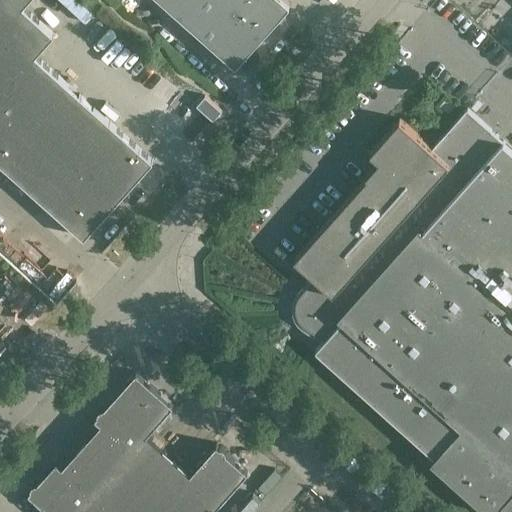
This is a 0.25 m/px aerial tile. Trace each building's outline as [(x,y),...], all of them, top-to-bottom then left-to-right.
[(0,0),(0,29),(23,4),(26,0),(0,0)] [(162,0),(180,15),(194,0),(162,0)] [(224,0),(194,0),(180,15),(180,16),(236,65),(263,34),(231,6),(224,0)] [(290,4),(285,0),(235,0),(231,6),(263,34),(290,4)] [(23,4),(0,29),(0,91),(1,92),(2,90),(35,53),(36,53),(54,32),(23,4)] [(82,95),(36,53),(35,53),(2,90),(48,132),(82,95)] [(48,132),(2,90),(1,92),(0,92),(0,161),(12,172),(48,132)] [(153,159),(82,95),(48,132),(120,196),(153,159)] [(205,109),(214,118),(222,110),(212,101),(205,109)] [(367,175),(294,257),(315,276),(311,281),(306,287),(302,291),(298,297),(296,311),(299,318),(303,323),(325,338),(315,348),(434,455),(430,459),(489,511),(492,511),(495,509),(498,511),(511,511),(511,147),(467,107),(432,146),(400,117),(370,151),(384,164),(371,178),(367,175)] [(120,196),(48,132),(12,172),(84,236),(120,196)] [(136,370),(104,406),(101,406),(98,410),(98,413),(95,416),(101,421),(62,465),(56,460),(37,480),(34,481),(31,484),(31,488),(28,491),(51,511),(209,511),(248,470),(226,451),(226,448),(222,444),(219,444),(216,442),(190,472),(147,433),(173,403),(136,370)]
